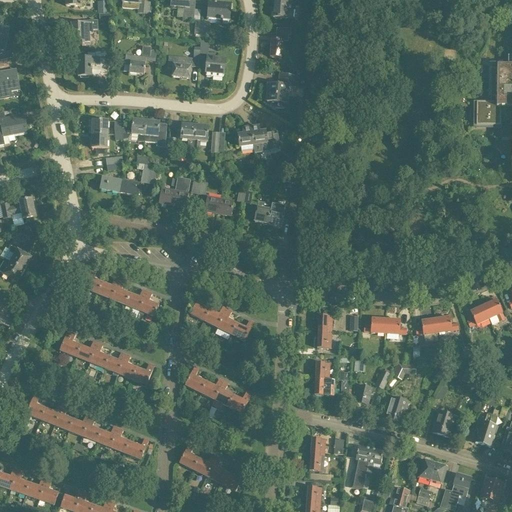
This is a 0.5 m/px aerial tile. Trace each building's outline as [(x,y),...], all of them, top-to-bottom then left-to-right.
[(122,0),(122,8),(138,9),(137,14),(149,15),(150,3),(141,2),(140,0),(122,0)] [(183,9),(182,20),(193,21),(195,0),(171,0),(171,8),(183,9)] [(271,0),(272,3),(274,4),(272,18),(286,19),(286,18),(293,19),(293,10),(286,10),(287,5),(300,6),(300,0),(271,0)] [(96,3),(96,14),(106,14),(106,3),(96,3)] [(208,20),(229,21),(230,5),(209,3),(208,20)] [(99,15),(99,25),(111,25),(109,15),(99,15)] [(78,43),(79,47),(90,47),(89,35),(93,35),(93,31),(98,31),(97,22),(92,22),(84,23),(84,25),(71,25),(72,43),(78,43)] [(0,60),(0,62),(12,59),(11,52),(5,54),(4,51),(8,29),(1,28),(2,25),(0,25),(0,60)] [(280,36),(280,41),(271,40),(270,58),(281,58),(282,41),(288,42),(288,36),(280,36)] [(200,42),(200,49),(200,55),(208,55),(208,42),(200,42)] [(156,52),(150,51),(151,47),(143,46),(141,58),(125,56),(124,65),(130,65),(129,74),(144,76),(145,61),(155,63),(156,52)] [(200,55),(200,49),(193,49),(193,60),(168,58),(167,69),(172,70),(172,78),(190,80),(191,68),(199,68),(200,55)] [(106,75),(106,53),(94,53),(94,59),(77,59),(78,77),(91,77),(98,77),(98,75),(106,75)] [(215,59),(215,55),(210,54),(209,59),(207,58),(205,74),(206,74),(206,76),(213,77),(213,75),(224,76),(225,60),(215,59)] [(473,102),(473,103),(476,103),(476,126),(500,126),(500,129),(501,129),(501,121),(503,120),(504,120),(506,119),(508,118),(509,118),(510,118),(511,118),(511,134),(511,164),(511,163),(511,169),(511,168),(511,66),(497,66),(496,102),(473,102)] [(0,101),(12,99),(11,92),(19,91),(15,71),(0,73),(0,101)] [(268,85),(267,103),(276,103),(275,109),(286,109),(288,87),(297,88),(297,78),(279,74),(279,86),(268,85)] [(0,146),(4,146),(3,137),(26,133),(26,134),(27,133),(24,118),(15,120),(15,121),(12,122),(11,118),(4,119),(3,113),(0,114),(0,146)] [(132,128),(121,129),(122,135),(122,141),(128,140),(130,141),(144,143),(145,137),(146,122),(133,120),(132,128)] [(92,122),(91,135),(107,136),(107,122),(92,122)] [(145,137),(144,143),(156,144),(156,148),(165,149),(169,149),(169,142),(165,142),(166,134),(158,133),(159,123),(146,122),(145,137)] [(187,154),(193,154),(195,127),(177,125),(176,138),(180,138),(180,140),(188,141),(187,154)] [(195,127),(193,154),(199,155),(200,142),(207,142),(208,128),(195,127)] [(259,127),(251,128),(254,150),(266,149),(266,144),(267,144),(266,132),(260,133),(259,127)] [(254,150),(251,128),(242,129),(243,135),(237,136),(239,148),(241,148),(241,152),(254,150)] [(107,136),(91,135),(91,149),(107,150),(107,136)] [(106,159),(107,166),(122,164),(121,157),(106,159)] [(122,164),(107,166),(105,167),(106,173),(123,170),(122,164)] [(141,183),(147,184),(149,171),(150,166),(148,165),(144,165),(141,183)] [(149,171),(147,184),(154,185),(156,172),(149,171)] [(99,191),(119,195),(121,182),(103,178),(102,178),(99,191)] [(175,193),(172,207),(185,210),(190,182),(177,180),(175,193)] [(121,182),(119,195),(138,198),(141,185),(140,185),(121,182)] [(191,194),(198,195),(200,183),(193,182),(191,194)] [(200,183),(198,195),(204,196),(207,184),(200,183)] [(237,202),(244,203),(246,191),(239,190),(237,202)] [(159,205),(172,207),(175,193),(162,191),(159,205)] [(246,191),(244,203),(250,204),(252,193),(246,191)] [(205,213),(218,216),(220,202),(207,199),(205,213)] [(19,203),(19,207),(9,209),(8,205),(0,206),(3,220),(11,219),(11,216),(21,214),(23,221),(36,218),(32,200),(19,203)] [(220,202),(218,216),(231,218),(233,204),(220,202)] [(254,222),(267,225),(272,205),(258,202),(257,208),(254,222)] [(287,215),(294,216),(297,205),(290,203),(287,215)] [(272,205),(267,225),(281,228),(284,214),(285,208),(272,205)] [(6,248),(1,257),(5,259),(5,260),(24,271),(31,259),(30,258),(31,249),(33,249),(34,242),(38,241),(39,233),(13,234),(12,242),(8,249),(6,248)] [(5,260),(0,268),(0,272),(3,274),(3,276),(16,284),(24,271),(5,260)] [(91,270),(83,290),(97,295),(102,284),(93,280),(96,272),(91,270)] [(102,284),(97,295),(111,301),(119,281),(115,279),(111,287),(102,284)] [(119,281),(111,301),(125,307),(130,295),(121,291),(124,283),(119,281)] [(130,295),(125,307),(139,312),(147,293),(142,291),(139,299),(130,295)] [(139,312),(138,316),(143,318),(144,314),(154,318),(158,306),(149,303),(152,295),(147,293),(139,312)] [(200,297),(190,315),(204,322),(210,311),(201,306),(204,299),(200,297)] [(496,301),(483,307),(489,320),(492,327),(505,321),(502,315),(502,314),(496,301)] [(489,320),(483,307),(470,313),(473,320),(467,323),(470,328),(476,326),(489,320)] [(210,311),(204,322),(217,329),(227,310),(222,308),(218,315),(210,311)] [(217,329),(231,336),(237,324),(228,320),(231,312),(227,310),(217,329)] [(318,317),(318,333),(331,334),(332,317),(318,317)] [(450,318),(435,320),(437,334),(452,332),(458,331),(457,325),(451,326),(450,318)] [(370,334),(385,335),(386,321),(371,320),(371,327),(364,327),(364,333),(370,333),(370,334)] [(422,330),(415,331),(416,337),(423,336),(423,337),(437,334),(435,320),(421,322),(422,330)] [(245,329),(237,324),(231,336),(245,342),(254,324),(249,321),(245,329)] [(386,321),(385,335),(399,336),(399,335),(406,336),(406,330),(400,329),(400,322),(386,321)] [(67,332),(60,352),(74,358),(79,346),(69,342),(72,334),(67,332)] [(331,334),(318,333),(317,349),(331,350),(331,334)] [(79,346),(74,358),(90,364),(98,344),(93,342),(90,350),(79,346)] [(98,344),(90,364),(104,370),(108,358),(99,354),(102,346),(98,344)] [(108,358),(104,370),(113,373),(113,376),(117,377),(118,375),(126,355),(121,354),(118,361),(108,358)] [(118,375),(132,381),(136,369),(127,365),(130,357),(126,355),(118,375)] [(472,355),(466,357),(468,365),(474,363),(472,355)] [(397,361),(389,376),(400,381),(403,373),(415,374),(416,363),(397,361)] [(316,364),(315,380),(329,381),(330,365),(316,364)] [(136,369),(132,381),(141,385),(141,387),(145,388),(154,367),(149,365),(146,373),(136,369)] [(185,386),(200,394),(206,383),(195,377),(199,369),(194,367),(185,386)] [(375,387),(382,390),(389,376),(382,372),(375,387)] [(200,394),(214,401),(223,382),(219,380),(215,387),(206,383),(200,394)] [(329,381),(315,380),(314,397),(333,398),(334,381),(329,381)] [(222,405),(227,408),(233,396),(224,392),(228,384),(223,382),(214,401),(211,406),(220,410),(222,405)] [(355,403),(368,407),(372,390),(358,387),(355,403)] [(233,396),(227,408),(241,415),(251,396),(246,393),(242,401),(233,396)] [(485,405),(495,408),(498,397),(491,395),(485,405)] [(26,416),(40,421),(45,410),(36,406),(39,398),(34,396),(26,416)] [(385,419),(394,422),(400,401),(392,398),(385,419)] [(400,401),(394,422),(402,424),(408,403),(400,401)] [(40,421),(54,427),(62,407),(57,405),(54,413),(45,410),(40,421)] [(54,427),(68,432),(73,421),(64,417),(67,409),(62,407),(54,427)] [(499,419),(505,420),(508,410),(502,408),(499,419)] [(492,417),(483,446),(491,449),(497,429),(494,428),(498,417),(497,417),(498,412),(494,411),(492,417)] [(432,434),(449,439),(455,418),(438,413),(432,434)] [(487,415),(485,420),(481,419),(480,423),(478,423),(475,430),(478,432),(475,444),(483,446),(492,417),(487,415)] [(68,432),(82,438),(90,418),(86,416),(82,424),(73,421),(68,432)] [(82,438),(96,444),(101,432),(92,428),(95,420),(90,418),(82,438)] [(500,452),(508,454),(511,439),(511,424),(508,433),(506,432),(500,452)] [(101,432),(96,444),(106,447),(105,449),(110,451),(110,449),(118,429),(113,428),(110,435),(101,432)] [(110,449),(124,455),(129,443),(120,439),(123,431),(118,429),(110,449)] [(129,443),(124,455),(140,461),(148,442),(144,440),(141,448),(129,443)] [(311,440),(310,456),(324,457),(325,441),(311,440)] [(333,455),(342,456),(343,441),(335,441),(334,447),(333,447),(333,449),(334,449),(333,455)] [(179,464),(193,471),(198,460),(190,455),(194,448),(189,445),(179,464)] [(358,462),(354,477),(360,478),(359,483),(364,484),(371,450),(358,448),(355,461),(358,462)] [(371,450),(363,487),(367,488),(372,465),(380,466),(383,453),(371,450)] [(193,471),(206,478),(216,459),(211,456),(207,464),(198,460),(193,471)] [(324,457),(310,456),(309,472),(323,473),(324,457)] [(206,478),(220,485),(226,473),(217,469),(221,461),(216,459),(206,478)] [(417,478),(429,482),(435,465),(423,461),(417,478)] [(435,465),(429,482),(442,485),(447,469),(435,465)] [(143,472),(133,468),(129,468),(128,472),(141,477),(143,472)] [(0,476),(0,487),(11,492),(18,472),(13,470),(10,478),(1,475),(0,476)] [(226,473),(220,485),(236,492),(245,474),(241,471),(237,479),(226,473)] [(11,492),(25,496),(29,485),(20,481),(23,473),(18,472),(11,492)] [(453,486),(451,493),(444,491),(438,508),(449,511),(454,511),(459,497),(465,499),(467,490),(468,490),(471,480),(456,475),(453,486)] [(25,496),(39,501),(46,481),(42,480),(39,488),(29,485),(25,496)] [(46,481),(39,501),(54,506),(58,494),(48,491),(51,483),(46,481)] [(482,500),(480,508),(487,510),(495,483),(487,481),(481,500),(482,500)] [(495,483),(487,510),(492,511),(493,511),(496,504),(498,505),(498,504),(500,505),(502,505),(503,499),(502,498),(500,497),(503,486),(495,483)] [(307,488),(306,504),(320,506),(321,489),(307,488)] [(372,501),(378,502),(381,489),(375,488),(372,501)] [(380,500),(385,501),(387,498),(389,491),(383,489),(380,500)] [(395,500),(391,511),(407,511),(408,511),(405,510),(409,493),(398,490),(397,493),(392,491),(390,499),(395,500)] [(60,509),(69,511),(75,511),(82,494),(77,492),(74,500),(65,497),(60,509)] [(424,500),(429,501),(430,501),(432,494),(427,492),(424,500)] [(75,511),(91,511),(94,507),(84,503),(87,495),(82,494),(75,511)] [(429,501),(417,498),(416,504),(427,507),(429,501)] [(91,511),(107,511),(110,504),(106,502),(103,510),(94,507),(91,511)] [(363,502),(361,511),(373,511),(375,504),(363,502)]
